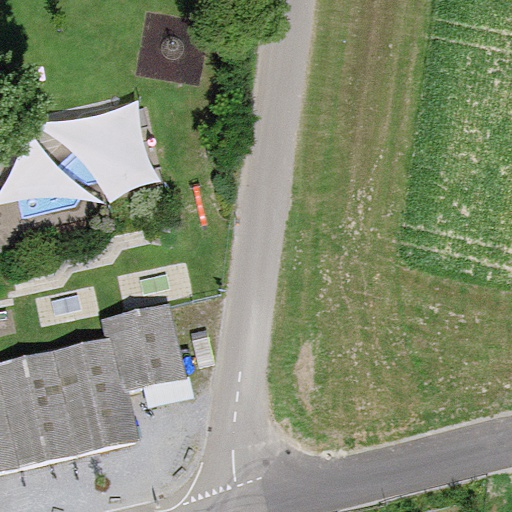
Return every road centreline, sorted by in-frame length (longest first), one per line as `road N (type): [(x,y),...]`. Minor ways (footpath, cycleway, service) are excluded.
road 1 (unclassified): [(224,511),(293,0)]
road 2 (residential): [(511,449),(242,511)]
